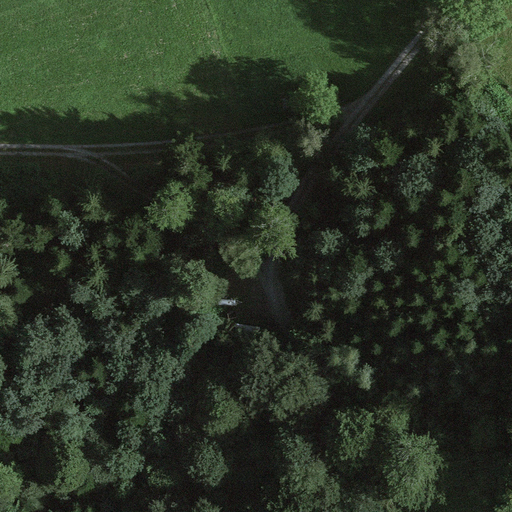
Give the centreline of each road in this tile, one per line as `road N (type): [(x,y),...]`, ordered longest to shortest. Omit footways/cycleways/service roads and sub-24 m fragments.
road 1 (track): [(511,510),(453,452),(302,350),(284,319),(277,274),(290,220),(373,103)]
road 2 (track): [(0,149),(251,138),(324,124),(373,103)]
road 3 (track): [(373,103),(465,0)]
